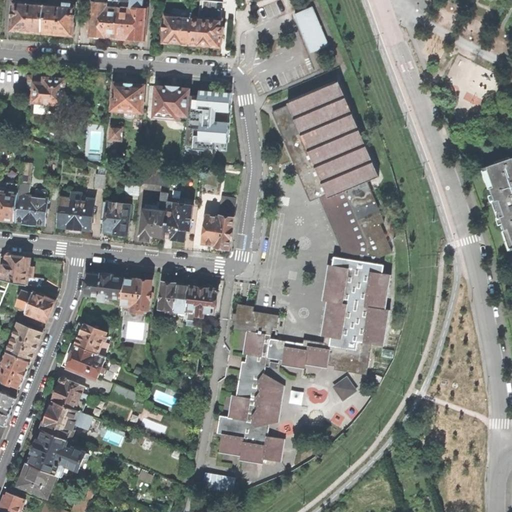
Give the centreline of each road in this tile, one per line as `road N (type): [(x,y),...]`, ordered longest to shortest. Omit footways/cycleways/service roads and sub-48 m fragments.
road 1 (residential): [(81,250),(231,266),(243,259),(255,158),(244,83),(236,71),(0,51)]
road 2 (residential): [(501,450),(499,379),(473,247),(381,0)]
road 3 (residential): [(81,250),(66,313),(0,474)]
